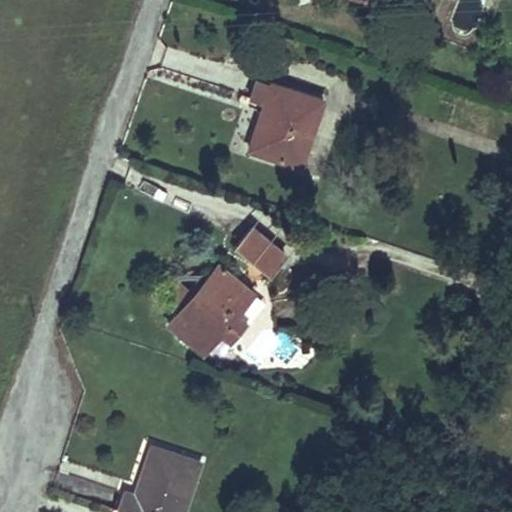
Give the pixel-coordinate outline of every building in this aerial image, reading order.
[(264,104),(271,82),(256,77),(249,99),(264,104)] [(301,165),(323,98),(271,82),(264,104),(249,148),(301,165)] [(252,226),(237,244),(269,271),(285,253),(252,226)] [(218,263),(168,323),(203,351),(220,330),(230,339),(246,320),(235,312),(252,291),(218,263)] [(495,282),(464,272),(458,290),(488,301),(495,282)] [(118,511),(182,511),(200,461),(151,445),(138,485),(143,487),(141,495),(136,493),(126,489),(119,511),(118,511)]
